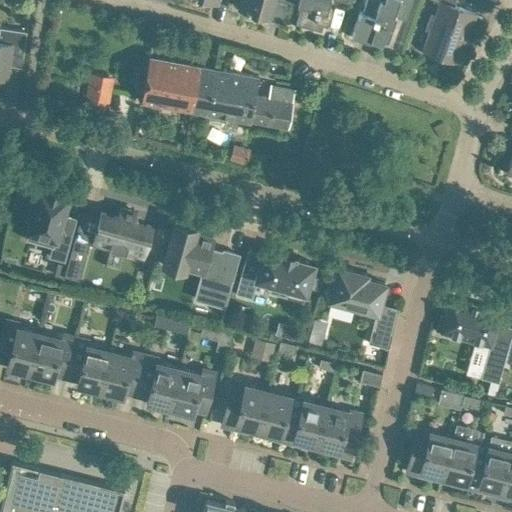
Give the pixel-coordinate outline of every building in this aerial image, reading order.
[(239,0),(238,7),(248,10),(248,12),(250,16),(260,19),(261,13),(269,15),(272,0),(279,0),(286,2),(286,0),(239,0)] [(300,4),(295,23),(314,28),(317,20),(327,23),(332,6),(328,5),(329,0),(343,0),(346,1),(346,0),(297,0),(297,3),(300,4)] [(358,15),(351,34),(370,40),(372,33),(387,39),(396,15),(407,19),(413,0),(365,0),(361,10),(359,10),(358,15)] [(440,0),(435,14),(431,12),(425,28),(429,30),(423,49),(458,61),(475,12),(454,4),(455,0),(440,0)] [(0,76),(7,78),(10,52),(23,54),(27,30),(0,26),(0,76)] [(192,109),(200,64),(149,54),(140,99),(192,109)] [(249,120),(250,119),(254,93),(258,74),(200,64),(192,109),(249,120)] [(268,96),(254,93),(250,119),(287,126),(292,100),(291,100),(294,88),(270,83),(268,96)] [(88,85),(83,110),(106,114),(111,89),(88,85)] [(233,144),(229,157),(246,162),(250,149),(233,144)] [(61,219),(67,196),(61,194),(61,191),(46,187),(45,190),(39,188),(35,200),(32,199),(28,214),(31,215),(25,238),(52,246),(49,255),(63,259),(74,223),(61,219)] [(137,211),(120,207),(118,216),(100,211),(99,215),(82,210),(73,242),(87,246),(89,239),(92,240),(92,241),(110,246),(109,247),(126,252),(126,250),(144,255),(152,225),(134,220),(137,211)] [(192,224),(180,221),(180,223),(176,222),(164,265),(183,270),(185,264),(202,269),(201,273),(215,277),(208,301),(225,306),(240,254),(223,249),(222,251),(210,247),(213,237),(194,232),(195,228),(191,227),(192,224)] [(243,268),(237,291),(251,295),(256,278),(272,283),(270,290),(286,295),(288,287),(306,292),(314,262),(294,257),(294,255),(283,252),(283,254),(263,248),(257,271),(243,268)] [(83,267),(67,262),(64,275),(79,279),(83,267)] [(338,265),(329,298),(376,311),(371,329),(392,335),(398,308),(379,303),(385,282),(366,277),(367,273),(338,265)] [(450,296),(444,315),(441,314),(437,326),(441,327),(440,330),(489,344),(480,376),(490,379),(487,391),(495,393),(498,381),(511,331),(511,330),(496,326),(500,310),(450,296)] [(30,371),(39,332),(17,326),(18,322),(5,319),(0,337),(0,358),(7,361),(6,365),(30,371)] [(65,375),(75,337),(62,333),(62,337),(39,332),(30,371),(53,377),(54,373),(65,375)] [(254,336),(252,347),(273,351),(275,341),(254,336)] [(99,388),(109,349),(87,344),(88,340),(75,337),(65,375),(77,378),(76,382),(99,388)] [(294,351),(296,343),(280,339),(278,347),(294,351)] [(217,341),(215,350),(226,353),(229,343),(217,341)] [(135,393),(145,354),(132,351),(131,355),(109,349),(99,388),(123,394),(124,390),(135,393)] [(169,406),(179,367),(157,361),(158,357),(145,354),(135,393),(147,396),(146,400),(169,406)] [(335,369),(336,361),(320,357),(318,365),(335,369)] [(206,411),(216,372),(202,369),(201,372),(179,367),(169,406),(193,412),(194,408),(206,411)] [(380,385),(382,373),(362,368),(359,380),(380,385)] [(258,428),(268,389),(231,380),(220,423),(247,430),(248,426),(258,428)] [(430,397),(433,385),(417,381),(414,393),(430,397)] [(285,417),(290,395),(268,389),(258,428),(267,431),(266,435),(292,441),(298,420),(285,417)] [(477,405),(479,397),(463,393),(461,401),(477,405)] [(316,443),(326,404),(290,395),(285,417),(298,420),(292,441),(305,444),(306,441),(316,443)] [(511,413),(511,404),(505,403),(503,411),(511,413)] [(362,413),(326,404),(316,443),(325,445),(324,449),(351,456),(362,413)] [(443,475),(452,436),(416,427),(405,470),(432,476),(433,473),(443,475)] [(470,463),(475,441),(452,436),(443,475),(452,477),(451,481),(477,488),(483,466),(470,463)] [(501,490),(511,444),(511,443),(489,437),(487,445),(475,441),(470,463),(483,466),(477,488),(490,491),(491,487),(501,490)] [(511,444),(501,490),(510,492),(509,496),(511,496),(511,444)] [(61,473),(12,460),(10,466),(0,506),(0,511),(118,511),(125,489),(61,473)] [(243,511),(245,508),(234,505),(234,501),(225,498),(224,502),(205,498),(201,511),(243,511)]
